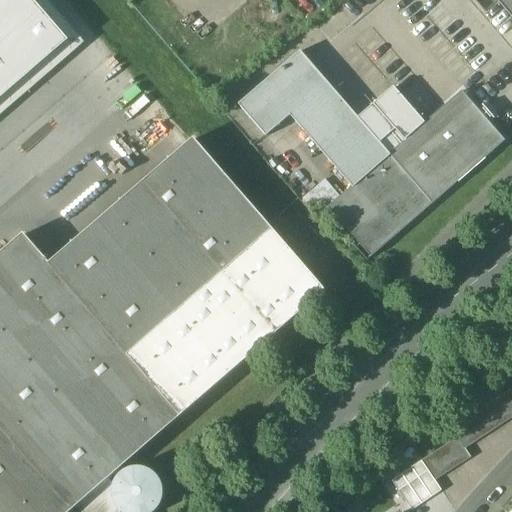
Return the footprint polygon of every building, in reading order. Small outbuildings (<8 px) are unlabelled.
[(26,0),(0,0),(0,98),(64,44),(26,0)] [(511,0),(495,0),(511,19),(511,0)] [(426,125),(391,156),(301,52),(239,106),(267,139),(291,118),(352,188),(340,199),(328,209),(371,259),(505,143),(463,94),(426,125)] [(360,120),(391,156),(426,125),(395,89),(360,120)] [(81,511),(158,511),(159,511),(161,508),(163,504),(164,500),(165,495),(164,491),(163,487),(161,483),(159,479),(156,476),(153,474),(149,472),(145,470),(141,470),(136,470),(132,471),(128,472),(124,474),(121,477),(118,480),(116,484),(114,488),(109,482),(327,293),(195,141),(50,266),(25,236),(0,257),(0,511),(73,511),(78,508),(81,511)] [(316,218),(340,199),(326,182),(303,201),(316,218)] [(511,390),(471,418),(484,438),(511,420),(511,390)] [(471,418),(451,431),(456,440),(465,451),(484,438),(471,418)] [(456,440),(422,462),(435,482),(471,459),(465,451),(456,440)] [(435,482),(422,462),(412,469),(432,499),(442,492),(435,482)] [(432,499),(412,469),(402,476),(422,506),(432,499)] [(412,511),(422,506),(402,476),(392,483),(412,511)]
